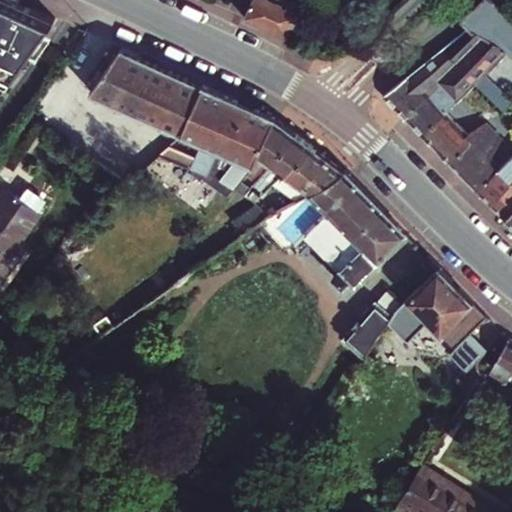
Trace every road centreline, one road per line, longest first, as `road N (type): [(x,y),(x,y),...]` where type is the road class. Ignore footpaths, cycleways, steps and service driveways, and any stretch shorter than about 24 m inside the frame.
road 1 (tertiary): [(327,110),(511,282)]
road 2 (tertiary): [(116,0),(327,110)]
road 3 (residential): [(327,110),(445,0)]
